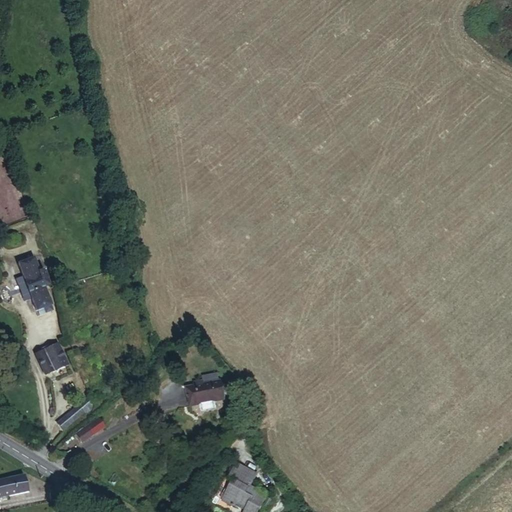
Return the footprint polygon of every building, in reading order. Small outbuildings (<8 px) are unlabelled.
[(53,310),(45,287),(50,285),(44,270),(39,272),(34,259),(17,265),(22,278),(15,281),(23,303),(30,300),(34,311),(42,309),(44,314),(53,310)] [(34,354),(42,375),(66,366),(57,344),(34,354)] [(204,377),(205,386),(220,383),(219,374),(204,377)] [(91,394),(80,376),(73,381),(83,398),(91,394)] [(196,387),(188,389),(191,405),(198,404),(200,411),(215,408),(213,401),(224,399),(220,383),(205,386),(204,386),(203,381),(196,383),(196,387)] [(98,411),(91,400),(57,425),(63,432),(87,415),(89,417),(98,411)] [(96,420),(86,427),(92,435),(102,428),(96,420)] [(86,427),(74,437),(80,444),(92,435),(86,427)] [(248,489),(254,477),(234,467),(226,483),(230,485),(220,505),(229,510),(229,509),(231,508),(238,511),(240,509),(244,511),(256,511),(265,496),(255,491),(254,493),(251,491),(249,494),(246,492),(248,489)] [(0,496),(6,495),(27,491),(24,476),(0,480),(0,496)]
